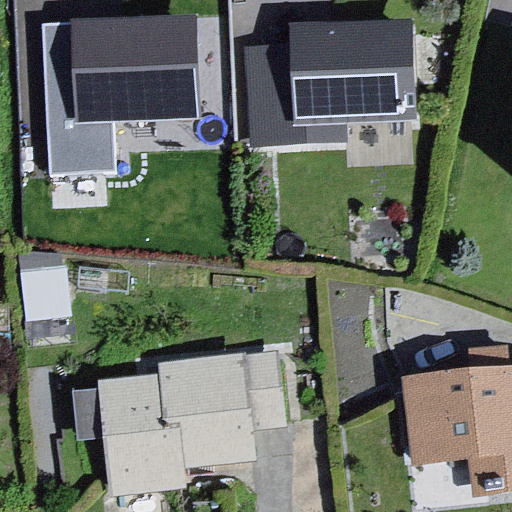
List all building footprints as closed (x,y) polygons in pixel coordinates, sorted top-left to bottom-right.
[(206,29),(79,32),(80,50),(32,52),(34,148),(133,146),(132,134),(209,132),(206,29)] [(425,32),(299,35),(299,54),(251,55),(254,151),(352,149),(352,137),(428,135),(425,32)] [(31,311),(75,307),(70,258),(27,262),(31,311)] [(115,455),(120,507),(192,500),(191,482),(291,473),(281,365),(167,375),(168,386),(104,392),(105,402),(79,404),(84,457),(115,455)] [(511,383),(407,393),(415,478),(474,472),(478,508),(511,504),(511,383)]
